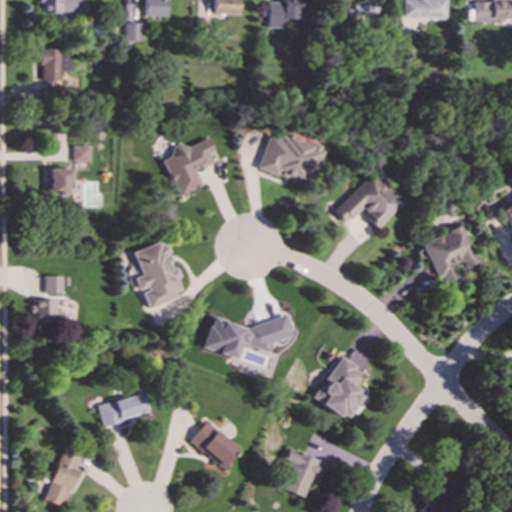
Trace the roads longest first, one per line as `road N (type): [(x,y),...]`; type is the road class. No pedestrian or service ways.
road 1 (residential): [(359,511),(373,477),(457,358),(511,305)]
road 2 (residential): [(249,244),(336,281),(444,378)]
